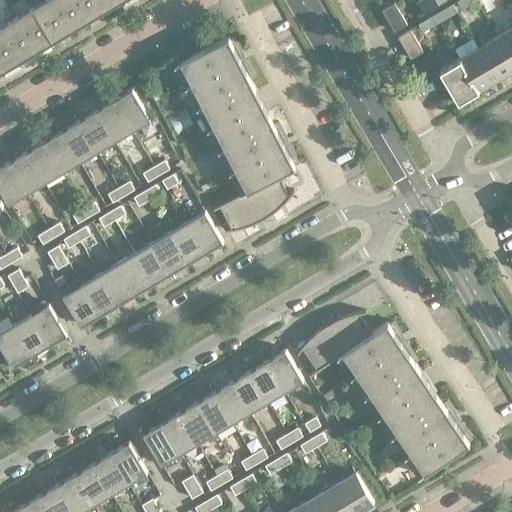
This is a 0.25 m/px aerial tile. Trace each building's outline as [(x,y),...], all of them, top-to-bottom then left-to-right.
[(69,31),(50,0),(42,0),(32,7),(52,41),(69,31)] [(85,22),(72,0),(50,0),(69,31),(85,22)] [(102,12),(94,0),(72,0),(85,22),(102,12)] [(118,2),(117,0),(94,0),(102,12),(118,2)] [(439,4),(436,0),(426,0),(431,8),(439,4)] [(407,23),(394,1),(382,8),(395,30),(407,23)] [(452,13),(448,5),(434,14),(438,21),(452,13)] [(52,41),(32,7),(15,17),(36,51),(52,41)] [(438,21),(434,14),(419,23),(423,30),(438,21)] [(449,15),(439,21),(445,32),(455,26),(449,15)] [(36,51),(15,17),(0,25),(0,28),(19,61),(36,51)] [(511,25),(497,35),(511,60),(511,25)] [(19,61),(0,28),(0,66),(3,71),(19,61)] [(423,50),(410,28),(398,35),(411,57),(423,50)] [(181,59),(192,81),(204,105),(252,80),(250,76),(255,74),(234,35),(230,37),(229,34),(181,59)] [(511,68),(511,60),(497,35),(478,46),(497,77),(511,68)] [(478,46),(473,37),(455,48),(460,57),(479,88),(497,77),(478,46)] [(479,88),(460,57),(440,68),(459,100),(479,88)] [(273,121),(252,80),(204,105),(225,145),(273,121)] [(133,87),(114,98),(132,129),(151,118),(133,87)] [(132,129),(114,98),(96,108),(115,139),(132,129)] [(115,139),(96,108),(79,118),(97,149),(115,139)] [(97,149),(79,118),(61,129),(80,160),(97,149)] [(274,122),(273,121),(225,145),(247,188),(278,172),(279,173),(296,165),(294,162),(299,160),(288,140),(278,120),(274,122)] [(80,160),(61,129),(44,139),(62,170),(80,160)] [(62,170),(44,139),(26,150),(45,181),(62,170)] [(45,181),(26,150),(9,160),(27,191),(45,181)] [(165,158),(154,164),(159,173),(170,167),(165,158)] [(27,191),(9,160),(0,165),(0,187),(9,202),(27,191)] [(159,173),(154,164),(143,171),(148,180),(159,173)] [(179,181),(173,172),(162,178),(168,187),(179,181)] [(278,172),(247,188),(247,189),(213,206),(214,207),(220,204),(232,226),(225,227),(225,229),(231,228),(236,227),(244,225),(246,224),(252,222),(257,219),(261,217),(268,213),(272,210),(276,207),(279,204),(282,201),(285,199),(288,195),(291,191),(294,187),(293,186),(290,190),(288,192),(279,173),(278,172)] [(130,179),(119,185),(124,194),(135,188),(130,179)] [(161,191),(156,182),(145,189),(150,198),(161,191)] [(124,194),(119,185),(108,192),(113,201),(124,194)] [(150,198),(145,189),(134,195),(139,204),(150,198)] [(94,200),(83,206),(89,215),(100,208),(94,200)] [(126,212),(121,203),(110,210),(115,218),(126,212)] [(89,215),(83,206),(73,213),(78,221),(89,215)] [(224,240),(205,209),(187,220),(205,251),(224,240)] [(115,218),(110,210),(99,216),(104,225),(115,218)] [(59,220),(48,227),(54,236),(65,229),(59,220)] [(205,251),(187,220),(169,230),(188,261),(205,251)] [(91,233),(86,224),(75,230),(80,239),(91,233)] [(54,236),(48,227),(37,233),(43,242),(54,236)] [(80,239),(75,230),(64,237),(69,246),(80,239)] [(188,261),(169,230),(152,240),(170,271),(188,261)] [(170,271),(152,240),(134,251),(152,282),(170,271)] [(64,252),(59,243),(48,250),(53,258),(64,252)] [(17,245),(6,252),(12,261),(22,254),(17,245)] [(152,282),(134,251),(117,261),(135,292),(152,282)] [(12,261),(6,252),(0,255),(0,266),(1,267),(12,261)] [(69,261),(64,252),(53,258),(57,266),(58,267),(69,261)] [(135,292),(117,261),(99,272),(117,303),(135,292)] [(19,267),(8,274),(13,282),(24,276),(19,267)] [(117,303),(99,272),(81,282),(100,313),(117,303)] [(29,284),(24,276),(13,282),(18,291),(29,284)] [(100,313),(81,282),(63,293),(81,324),(100,313)] [(68,332),(49,301),(31,312),(49,343),(68,332)] [(344,351),(373,332),(372,331),(360,313),(367,312),(367,311),(360,312),(356,312),(352,313),(347,315),(342,317),(336,319),(331,322),(327,324),(322,327),(319,329),(315,332),(312,335),(308,339),(304,343),(301,347),(297,351),(299,352),(301,348),(303,346),(317,367),(311,371),(312,372),(344,351)] [(49,343),(31,312),(13,323),(32,353),(49,343)] [(388,320),(372,331),(373,332),(344,351),(371,391),(415,361),(414,359),(418,356),(393,320),(389,322),(388,320)] [(32,353),(13,323),(0,330),(0,342),(13,364),(32,353)] [(285,347),(267,358),(285,389),(304,378),(285,347)] [(285,389),(267,358),(249,368),(268,399),(285,389)] [(315,366),(311,359),(304,364),(309,371),(315,366)] [(442,400),(415,361),(371,391),(398,431),(442,400)] [(268,399),(249,368),(232,379),(250,410),(268,399)] [(250,410),(232,379),(214,389),(233,420),(250,410)] [(233,420),(214,389),(197,400),(215,431),(233,420)] [(443,402),(442,400),(398,431),(425,471),(470,441),(468,439),(472,436),(447,399),(443,402)] [(215,431),(197,400),(179,410),(198,441),(215,431)] [(198,441),(179,410),(162,420),(180,451),(198,441)] [(305,421),(310,430),(321,424),(316,415),(305,421)] [(180,451),(162,420),(143,431),(162,462),(180,451)] [(298,425),(287,432),(292,441),(303,434),(298,425)] [(327,439),(322,430),(311,437),(317,445),(327,439)] [(292,441),(287,432),(276,438),(281,447),(292,441)] [(317,445),(311,437),(300,443),(306,452),(317,445)] [(129,440),(111,451),(129,482),(148,471),(129,440)] [(263,446),(252,453),(257,462),(268,455),(263,446)] [(129,482),(111,451),(93,461),(112,492),(129,482)] [(292,460),(287,451),(276,457),(281,466),(292,460)] [(257,462),(252,453),(241,459),(246,468),(257,462)] [(281,466),(276,457),(265,464),(270,473),(281,466)] [(112,492),(93,461),(76,471),(94,502),(112,492)] [(228,467),(217,473),(222,482),(233,476),(228,467)] [(356,470),(338,481),(355,511),(356,511),(375,501),(356,470)] [(77,511),(94,502),(76,471),(58,482),(76,511),(77,511)] [(257,480),(252,472),(241,478),(246,487),(257,480)] [(182,479),(183,481),(187,488),(198,481),(193,473),(182,479)] [(222,482),(217,473),(206,480),(211,489),(222,482)] [(246,487),(241,478),(230,485),(235,493),(246,487)] [(203,490),(198,481),(187,488),(192,497),(203,490)] [(355,511),(338,481),(320,492),(332,511),(355,511)] [(76,511),(58,482),(41,492),(52,511),(76,511)] [(52,511),(41,492),(23,503),(28,511),(52,511)] [(222,501),(217,492),(206,499),(211,508),(222,501)] [(332,511),(320,492),(303,502),(308,511),(332,511)] [(142,503),(147,511),(158,505),(153,496),(142,503)] [(203,511),(211,508),(206,499),(195,505),(198,511),(203,511)] [(308,511),(303,502),(285,511),(308,511)] [(28,511),(23,503),(7,511),(28,511)]
